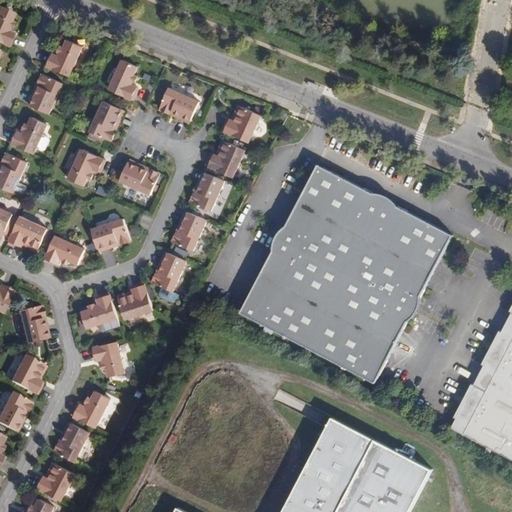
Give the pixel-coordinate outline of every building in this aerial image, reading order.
[(13,13),(0,7),(0,42),(9,46),(14,34),(9,32),(6,31),(8,27),(11,29),(13,23),(10,22),(13,13)] [(83,47),(68,40),(64,49),(61,47),(58,52),(61,54),(60,57),(57,56),(52,54),(46,66),(70,76),(83,47)] [(138,67),(123,61),(109,90),(133,100),(138,88),(133,86),(131,85),(132,81),(135,82),(138,77),(134,75),(138,67)] [(64,83),(43,74),(37,86),(40,87),(32,106),(50,114),(64,83)] [(32,106),(40,87),(37,86),(29,104),(32,106)] [(200,102),(169,89),(159,110),(171,115),(173,112),(192,121),(200,102)] [(123,110),(104,101),(91,132),(112,142),(117,130),(114,128),(123,110)] [(235,122),(242,107),(238,105),(231,120),(235,122)] [(261,116),(242,107),(235,122),(231,120),(228,119),(222,131),(249,143),(261,116)] [(117,130),(126,111),(123,110),(114,128),(117,130)] [(173,112),(171,115),(190,124),(192,121),(173,112)] [(48,124),(33,117),(29,126),(26,124),(23,130),(26,131),(25,135),(22,134),(17,131),(12,143),(35,154),(37,148),(43,151),(46,150),(50,140),(49,138),(43,135),(48,124)] [(219,157),(226,142),(222,140),(215,155),(219,157)] [(245,150),(226,142),(219,157),(215,155),(212,154),(207,166),(233,178),(245,150)] [(106,160),(83,150),(69,179),(84,186),(88,178),(91,180),(94,174),(91,173),(93,169),(95,171),(100,173),(106,160)] [(28,162),(7,153),(2,165),(5,166),(0,176),(0,186),(15,193),(16,190),(23,193),(26,192),(27,189),(26,186),(19,183),(28,162)] [(130,160),(129,163),(148,171),(149,169),(130,160)] [(450,233),(316,162),(238,310),(372,381),(450,233)] [(148,171),(129,163),(121,181),(151,195),(161,174),(149,169),(148,171)] [(199,192),(207,173),(204,171),(196,191),(199,192)] [(225,181),(207,173),(199,192),(196,191),(190,202),(211,212),(225,181)] [(106,196),(108,190),(99,187),(97,194),(106,196)] [(0,236),(3,238),(5,233),(10,236),(15,224),(10,222),(12,218),(14,215),(0,208),(0,236)] [(181,231),(189,212),(186,211),(178,230),(181,231)] [(189,212),(181,231),(178,230),(172,242),(193,251),(207,220),(189,212)] [(48,229),(20,217),(9,243),(21,249),(23,246),(24,242),(39,249),(48,229)] [(132,241),(125,219),(92,229),(98,249),(118,242),(119,245),(132,241)] [(86,250),(56,236),(45,260),(58,266),(60,261),(61,258),(65,260),(63,262),(69,265),(71,261),(79,265),(86,250)] [(37,253),(39,249),(24,242),(23,246),(37,253)] [(98,249),(99,252),(119,245),(118,242),(98,249)] [(161,272),(169,253),(166,251),(157,270),(161,272)] [(187,261),(169,253),(161,272),(157,270),(152,282),(162,287),(159,294),(160,297),(173,303),(176,302),(180,295),(173,292),(187,261)] [(154,310),(145,283),(132,287),(133,290),(134,294),(118,299),(125,320),(154,310)] [(12,290),(0,284),(0,312),(2,314),(12,290)] [(118,299),(134,294),(133,290),(117,295),(118,299)] [(121,327),(110,294),(97,298),(99,303),(100,306),(96,307),(95,304),(90,306),(91,310),(82,313),(87,328),(99,325),(101,331),(104,332),(121,327)] [(44,318),(41,305),(18,311),(26,343),(45,339),(41,319),(44,318)] [(459,418),(454,427),(465,433),(511,458),(511,310),(511,311),(511,315),(504,330),(502,329),(484,364),(486,365),(476,384),(474,383),(456,417),(459,418)] [(49,338),(44,318),(41,319),(45,339),(49,338)] [(126,373),(118,341),(93,347),(96,361),(101,360),(104,359),(105,363),(102,364),(103,370),(108,369),(109,378),(126,373)] [(44,365),(24,355),(10,381),(36,395),(43,383),(40,381),(36,379),(44,365)] [(40,381),(47,367),(44,365),(36,379),(40,381)] [(111,399),(97,391),(92,399),(89,397),(86,403),(89,404),(87,408),(84,406),(79,404),(73,415),(96,428),(111,399)] [(32,403),(11,392),(4,406),(0,413),(0,423),(14,431),(23,413),(26,414),(32,403)] [(17,433),(26,414),(23,413),(14,431),(17,433)] [(175,511),(410,511),(433,469),(333,418),(283,511),(183,511),(177,509),(175,511)] [(73,423),(70,421),(61,440),(63,441),(73,423)] [(91,432),(73,423),(63,441),(61,440),(54,451),(75,462),(91,432)] [(49,478),(56,464),(52,462),(45,476),(49,478)] [(76,474),(56,464),(49,478),(45,476),(42,475),(35,487),(62,501),(76,474)] [(51,511),(55,506),(40,499),(36,507),(32,505),(29,510),(32,511),(24,511),(23,511),(22,511),(51,511)]
